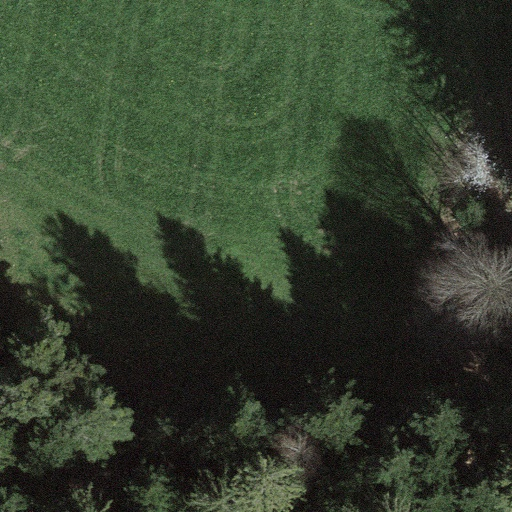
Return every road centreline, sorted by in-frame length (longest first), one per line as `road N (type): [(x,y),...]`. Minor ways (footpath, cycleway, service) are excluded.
road 1 (track): [(470,0),(470,40),(446,127),(437,201),(435,301),(454,384),(511,497)]
road 2 (track): [(511,191),(470,40)]
